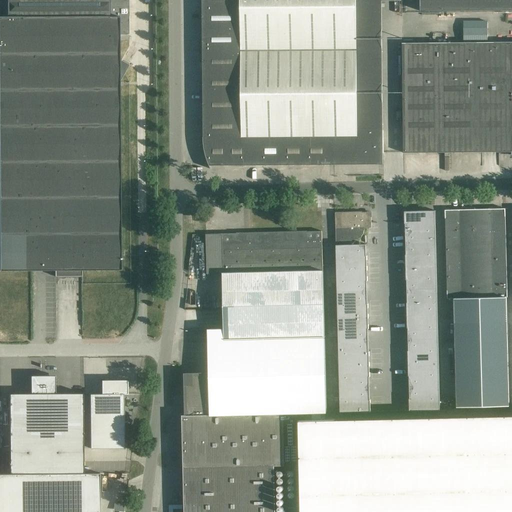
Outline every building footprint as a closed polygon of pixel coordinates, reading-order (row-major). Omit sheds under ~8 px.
[(8,0),(8,18),(119,17),(119,35),(129,35),(129,17),(127,17),(126,5),(122,3),(119,1),(119,0),(8,0)] [(201,0),(203,139),(203,142),(203,145),(204,149),(205,152),(205,156),(206,159),(208,162),(209,165),(243,165),(243,137),(241,0),(201,0)] [(334,136),(354,136),(354,153),(383,153),(383,131),(362,131),(361,122),(357,122),(356,1),(401,1),(401,0),(241,0),(243,137),(263,137),(334,136)] [(511,10),(511,0),(419,0),(420,12),(511,10)] [(129,65),(119,60),(119,35),(119,17),(8,18),(0,17),(0,270),(55,270),(55,277),(82,276),(82,270),(121,270),(119,82),(129,65)] [(468,29),(471,29),(471,35),(486,36),(487,22),(468,20),(468,29)] [(511,42),(439,43),(439,112),(440,152),(482,152),(482,133),(498,133),(498,152),(511,152),(511,154),(511,42)] [(403,153),(440,152),(439,112),(439,43),(402,43),(403,153)] [(334,136),(263,137),(263,165),(334,164),(334,136)] [(263,137),(243,137),(243,165),(263,165),(263,137)] [(505,209),(445,210),(446,243),(447,299),(455,299),(507,297),(505,209)] [(435,211),(404,211),(405,224),(405,225),(406,243),(436,243),(435,211)] [(349,244),(349,240),(354,240),(356,239),(359,239),(361,237),(364,234),(364,230),(364,227),(371,227),(371,222),(371,212),(335,213),(335,228),(336,244),(349,244)] [(207,274),(223,274),(323,272),(322,231),(206,234),(207,274)] [(406,255),(406,267),(436,267),(436,243),(406,243),(406,255)] [(366,244),(336,245),(337,269),(367,268),(367,256),(366,256),(366,244)] [(436,267),(406,267),(406,280),(407,280),(407,283),(407,291),(437,291),(436,267)] [(367,268),(337,269),(337,293),(367,292),(367,283),(367,281),(367,268)] [(323,272),(223,274),(224,329),(208,330),(208,339),(324,336),(323,272)] [(407,303),(407,315),(437,315),(437,291),(407,291),(407,303)] [(367,292),(337,293),(338,317),(368,316),(368,304),(367,304),(367,292)] [(507,297),(455,299),(455,322),(457,407),(509,406),(507,321),(507,297)] [(437,315),(407,315),(407,328),(408,328),(408,332),(408,339),(438,339),(437,315)] [(368,316),(338,317),(338,341),(368,340),(368,331),(368,329),(369,329),(368,316)] [(184,511),(275,511),(274,466),(298,465),(297,414),(326,413),(324,336),(208,339),(209,374),(193,374),(193,375),(186,375),(186,385),(186,403),(186,415),(182,415),(184,511)] [(408,351),(408,363),(439,363),(438,339),(408,339),(408,351)] [(368,340),(338,341),(339,365),(369,364),(369,352),(368,340)] [(439,363),(408,363),(408,376),(409,376),(409,383),(409,387),(439,387),(439,363)] [(369,364),(339,365),(340,389),(369,388),(369,377),(370,377),(369,364)] [(31,394),(9,394),(9,474),(83,473),(83,472),(83,393),(55,393),(55,376),(31,376),(31,394)] [(101,381),(101,394),(89,394),(90,449),(124,448),(124,394),(127,394),(127,380),(101,381)] [(410,399),(409,399),(409,411),(440,410),(439,387),(409,387),(410,399)] [(369,388),(340,389),(340,413),(371,412),(370,400),(370,398),(370,390),(369,388)] [(322,420),(299,420),(300,511),(511,511),(511,415),(335,420),(335,419),(322,420)] [(91,474),(0,474),(0,511),(99,511),(100,473),(91,474)]
